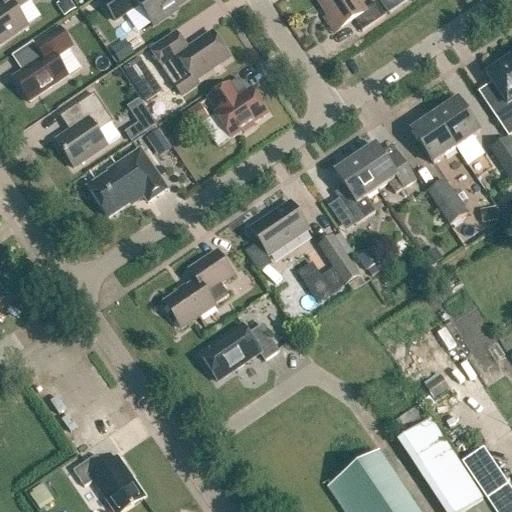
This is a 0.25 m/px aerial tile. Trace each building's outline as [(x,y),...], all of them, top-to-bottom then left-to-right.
[(0,47),(28,29),(16,11),(31,0),(30,0),(0,0),(0,1),(4,8),(0,10),(0,47)] [(189,0),(188,0),(135,0),(136,0),(135,0),(106,0),(102,3),(114,22),(139,6),(153,27),(177,11),(176,9),(189,0)] [(364,12),(355,0),(317,0),(329,17),(325,20),(334,34),(354,21),(362,33),(385,17),(376,4),(364,12)] [(408,0),(388,0),(382,5),(388,15),(409,1),(408,0)] [(69,2),(58,10),(63,18),(75,10),(69,2)] [(30,104),(68,79),(55,60),(72,49),(59,30),(34,46),(43,59),(13,79),(30,104)] [(229,60),(212,35),(187,52),(176,35),(151,52),(181,97),(197,86),(195,83),(229,60)] [(121,43),(110,51),(119,64),(131,56),(121,43)] [(126,62),(121,76),(139,84),(145,70),(126,62)] [(511,68),(508,63),(499,69),(497,68),(493,68),(490,70),(489,73),(489,76),(486,77),(505,105),(491,114),(508,139),(511,136),(511,68)] [(238,100),(229,86),(208,100),(217,114),(214,116),(231,140),(242,133),(243,135),(254,128),(253,126),(267,116),(250,92),(238,100)] [(73,170),(106,147),(97,134),(112,124),(93,96),(67,114),(77,129),(55,143),(73,170)] [(135,122),(147,114),(138,101),(127,108),(135,122)] [(434,117),(456,151),(466,166),(483,155),(473,140),(479,135),(457,102),(434,117)] [(192,129),(209,117),(200,104),(183,115),(192,129)] [(433,166),(456,151),(434,117),(411,133),(433,166)] [(157,131),(147,139),(149,142),(148,143),(157,156),(169,148),(157,131)] [(511,183),(511,147),(507,140),(491,152),(511,183)] [(356,160),(378,192),(388,185),(395,196),(416,182),(397,155),(385,163),(375,148),(356,160)] [(148,204),(167,192),(140,152),(116,168),(117,170),(87,190),(107,220),(143,196),(148,204)] [(365,200),(378,192),(356,160),(335,175),(349,196),(339,202),(356,227),(375,214),(365,200)] [(450,227),(466,216),(444,183),(428,194),(450,227)] [(268,258),(308,231),(290,205),(250,231),(268,258)] [(494,212),(480,213),(482,225),(496,223),(494,212)] [(345,287),(359,278),(333,239),(319,248),(345,287)] [(369,252),(359,259),(372,279),(382,272),(369,252)] [(436,252),(425,259),(433,270),(443,262),(436,252)] [(181,330),(215,308),(215,307),(228,298),(220,285),(232,277),(217,254),(189,272),(196,283),(164,305),(181,330)] [(361,279),(354,283),(358,289),(364,284),(361,279)] [(279,354),(261,327),(248,336),(242,328),(199,357),(217,384),(259,355),(265,363),(279,354)] [(296,334),(282,336),(284,350),(298,348),(296,334)] [(440,377),(424,387),(433,401),(448,391),(440,377)] [(511,511),(511,489),(484,448),(463,463),(496,511),(511,511)] [(324,485),(340,511),(412,511),(376,453),(324,485)] [(104,469),(96,457),(73,473),(84,490),(94,483),(113,511),(127,511),(143,501),(124,474),(126,472),(117,459),(104,469)] [(42,486),(28,495),(39,511),(42,509),(53,502),(42,486)]
